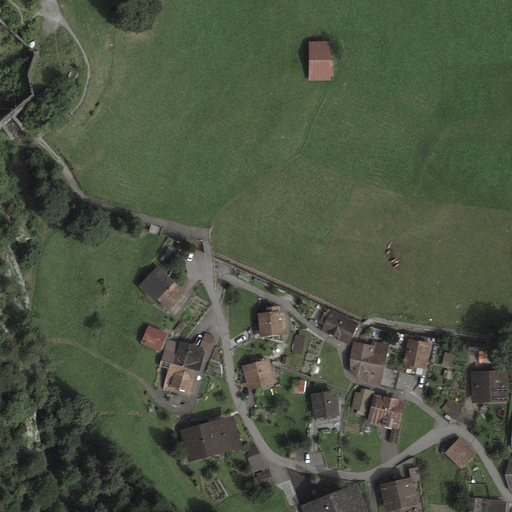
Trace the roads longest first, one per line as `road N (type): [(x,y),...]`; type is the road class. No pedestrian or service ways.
road 1 (residential): [(511,499),(457,430),(443,430),(374,474),(339,475),(275,459),(239,403),(216,300)]
road 2 (track): [(216,300),(208,239),(79,194),(40,138),(85,92),(89,64),(56,17)]
